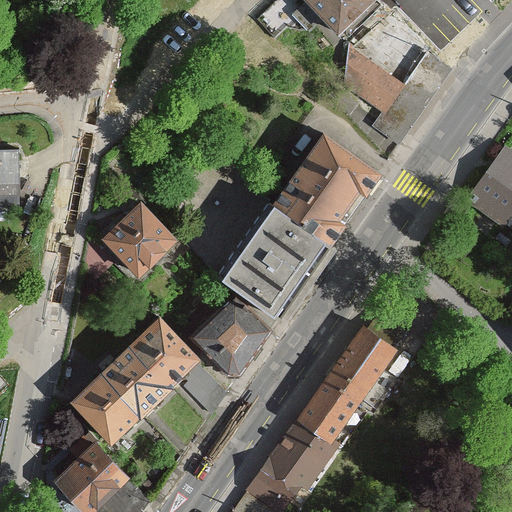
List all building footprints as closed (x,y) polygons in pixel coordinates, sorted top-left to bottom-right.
[(379,3),(376,0),(303,0),(342,39),(379,3)] [(403,84),(352,48),(348,85),(383,110),(385,111),(403,84)] [(403,84),(385,111),(409,128),(450,68),(423,50),(409,70),(412,72),(403,84)] [(383,110),(373,124),(398,142),(409,128),(385,111),(383,110)] [(384,174),(337,141),(282,217),(329,250),(384,174)] [(511,151),(507,148),(496,163),(470,198),(511,227),(511,151)] [(21,156),(0,156),(0,202),(21,202),(21,156)] [(179,238),(145,201),(106,238),(141,274),(179,238)] [(329,250),(282,217),(226,295),(239,304),(273,329),(329,250)] [(273,329),(239,304),(200,343),(229,376),(241,376),(273,329)] [(403,357),(367,331),(300,425),(337,450),(403,357)] [(202,371),(164,332),(83,411),(121,450),(202,371)] [(337,450),(300,425),(260,481),(289,501),(297,507),(337,450)] [(127,474),(98,443),(58,480),(88,511),(127,474)] [(139,511),(150,497),(127,474),(88,511),(87,511),(139,511)] [(280,511),(289,501),(260,481),(238,511),(280,511)]
